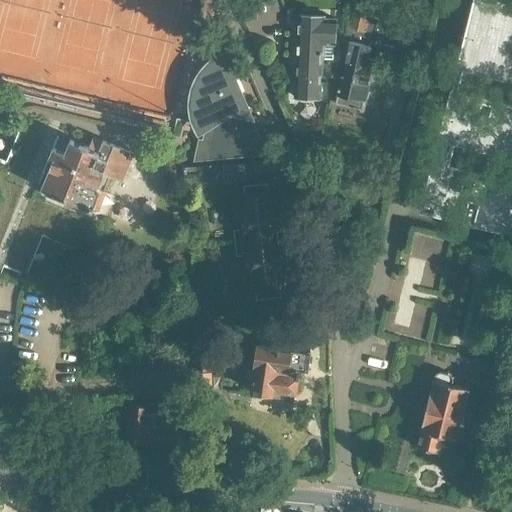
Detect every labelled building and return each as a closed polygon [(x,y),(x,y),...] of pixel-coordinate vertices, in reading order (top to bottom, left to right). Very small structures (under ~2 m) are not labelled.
[(356,0),(350,28),(372,33),(373,34),(375,25),(367,23),(372,0),(356,0)] [(462,221),(484,227),(483,227),(511,234),(511,229),(511,13),(472,3),(419,210),(450,218),(455,199),(467,202),(462,221)] [(299,15),(296,59),(295,96),(320,98),(322,58),(333,59),(334,44),(335,44),(336,19),(324,18),(324,16),(299,15)] [(372,33),(350,28),(347,27),(337,66),(346,68),(343,77),(340,77),(338,86),(337,86),(336,90),(337,90),(334,103),(361,110),(371,70),(377,71),(380,60),(368,56),(370,46),(369,46),(372,33)] [(226,57),(225,57),(213,65),(203,76),(197,89),(195,104),(196,118),(204,131),(202,139),(199,138),(193,161),(268,155),(226,57)] [(178,114),(173,136),(181,138),(182,132),(183,132),(187,116),(185,116),(184,117),(179,116),(179,114),(178,114)] [(89,147),(70,140),(58,134),(23,121),(6,161),(0,158),(0,265),(19,273),(26,276),(43,236),(83,252),(113,178),(122,182),(134,153),(102,140),(99,148),(90,144),(89,147)] [(244,178),(243,164),(223,166),(224,180),(244,178)] [(235,231),(236,242),(271,239),(270,228),(277,227),(279,227),(278,222),(282,221),(281,207),(276,207),(276,202),(274,202),(273,191),(268,191),(267,184),(245,187),(246,194),(241,195),(242,206),(240,206),(243,230),(235,231)] [(273,249),(271,239),(236,242),(238,254),(245,253),(248,277),(250,277),(251,288),(256,288),(258,298),(279,296),(278,285),(283,285),(282,274),(284,273),(283,268),(287,268),(286,253),(282,253),(281,248),(279,248),(273,249)] [(271,398),(294,402),(295,392),(296,392),(299,376),(302,376),(303,370),(308,371),(312,350),(310,349),(312,338),(297,336),(295,348),(290,347),(290,351),(278,350),(279,349),(257,345),(254,363),(256,363),(255,370),(252,369),(249,372),(248,380),(251,383),(253,383),(252,391),(272,394),(271,398)] [(285,345),(294,346),(295,338),(286,337),(285,345)] [(194,371),(211,370),(211,369),(210,369),(210,344),(211,344),(210,342),(194,343),(194,344),(195,369),(194,369),(194,371)] [(435,375),(434,376),(433,380),(417,447),(439,452),(443,437),(465,442),(469,424),(471,414),(464,412),(470,389),(452,385),(453,381),(451,375),(448,373),(441,371),(439,372),(437,372),(436,373),(435,374),(435,375)] [(180,443),(183,418),(168,415),(169,406),(147,403),(146,407),(131,405),(130,407),(125,406),(123,407),(122,407),(120,408),(120,409),(119,410),(119,411),(119,412),(119,414),(119,415),(120,416),(121,417),(123,417),(129,418),(127,440),(143,442),(143,441),(151,442),(151,439),(180,443)]
